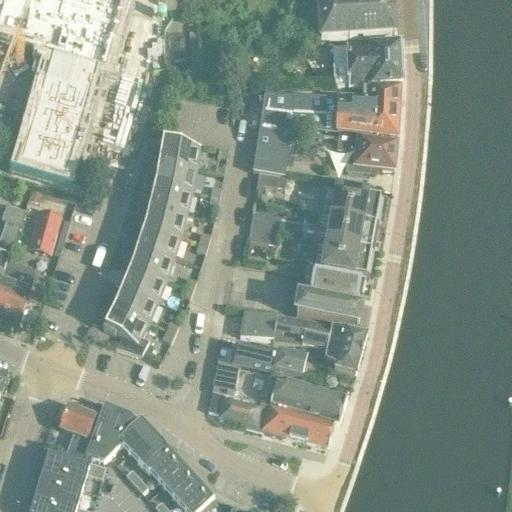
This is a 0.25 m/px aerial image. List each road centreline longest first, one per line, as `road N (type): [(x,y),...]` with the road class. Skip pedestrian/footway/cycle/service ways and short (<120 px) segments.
road 1 (residential): [(408,0),(405,190),(364,406),(327,501)]
road 2 (residential): [(185,431),(203,384),(249,106)]
road 3 (residential): [(57,373),(144,80)]
road 4 (residential): [(327,501),(224,462),(185,431)]
road 5 (residential): [(185,431),(144,403),(57,373)]
